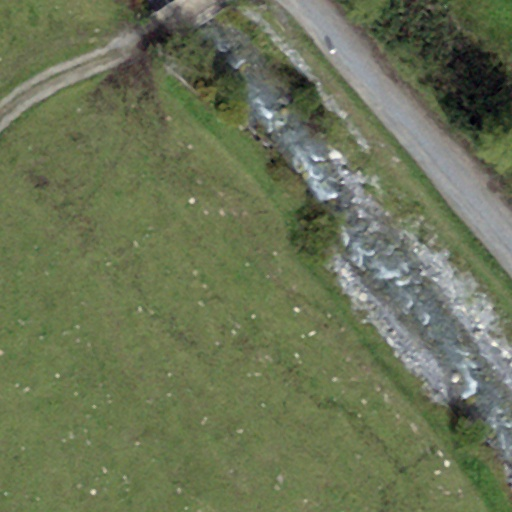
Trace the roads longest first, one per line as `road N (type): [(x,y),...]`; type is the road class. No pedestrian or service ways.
road 1 (track): [(511,258),(302,0)]
road 2 (track): [(0,122),(15,98),(202,0)]
